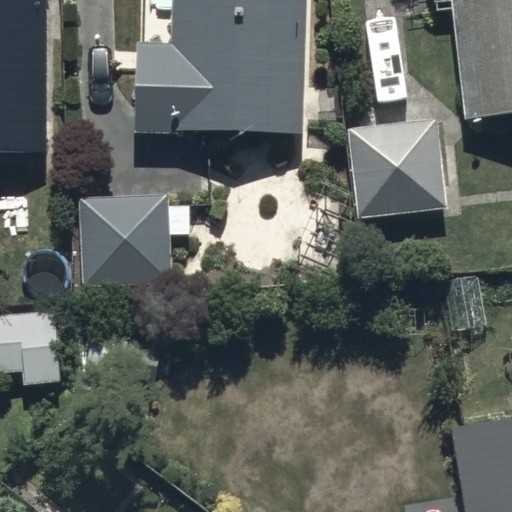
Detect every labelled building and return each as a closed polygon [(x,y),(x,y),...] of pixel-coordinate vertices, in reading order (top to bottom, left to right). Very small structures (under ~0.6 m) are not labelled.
[(0,0),(0,171),(46,172),(49,0),(0,0)] [(308,152),(310,0),(143,0),(142,50),(116,50),(116,74),(135,74),(133,149),(308,152)] [(455,18),(466,137),(511,130),(511,0),(431,0),(433,20),(455,18)] [(447,219),(438,129),(344,139),(353,229),(447,219)] [(171,206),(79,208),(81,300),(173,298),(171,206)] [(62,320),(0,320),(0,389),(22,389),(22,398),(63,397),(62,320)] [(163,358),(93,347),(84,403),(118,408),(124,376),(159,382),(163,358)] [(511,511),(511,432),(451,441),(461,511),(511,511)]
